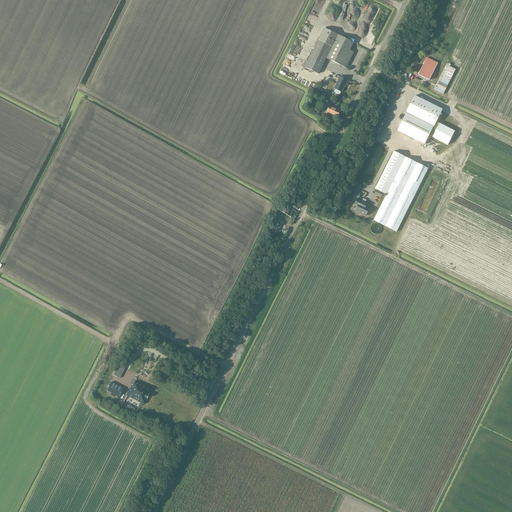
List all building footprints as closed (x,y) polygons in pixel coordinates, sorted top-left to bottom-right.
[(326,59),(346,68),(354,53),(350,51),(353,43),(323,28),(304,68),(318,74),(326,59)] [(427,58),(418,75),(428,81),(437,63),(427,58)] [(339,77),(334,89),(341,92),(347,81),(339,77)] [(436,122),(442,110),(414,96),(397,131),(424,145),(429,136),(432,137),(432,138),(447,145),(454,131),(439,124),(436,122)] [(322,101),(319,109),(325,111),(328,104),(322,101)] [(340,111),(329,106),(326,112),(337,117),(340,111)] [(386,194),(373,220),(396,232),(428,169),(393,151),(375,189),(386,194)] [(284,208),(282,213),(290,217),(293,210),(289,207),(291,203),(284,199),(280,207),(284,208)] [(357,206),(355,211),(365,216),(369,209),(365,207),(365,206),(366,204),(357,199),(354,205),(357,206)] [(381,231),(381,230),(381,229),(381,228),(379,227),(378,226),(376,225),(375,225),(373,226),(372,228),(372,229),(371,230),(372,232),(373,233),(373,234),(374,234),(376,235),(378,235),(379,234),(380,233),(381,232),(381,231)] [(120,366),(115,375),(120,378),(125,368),(120,366)] [(139,402),(144,404),(152,390),(146,386),(146,387),(144,386),(144,385),(136,381),(134,385),(133,385),(127,395),(132,398),(133,397),(140,400),(139,402)] [(107,391),(119,397),(124,389),(111,383),(107,391)]
